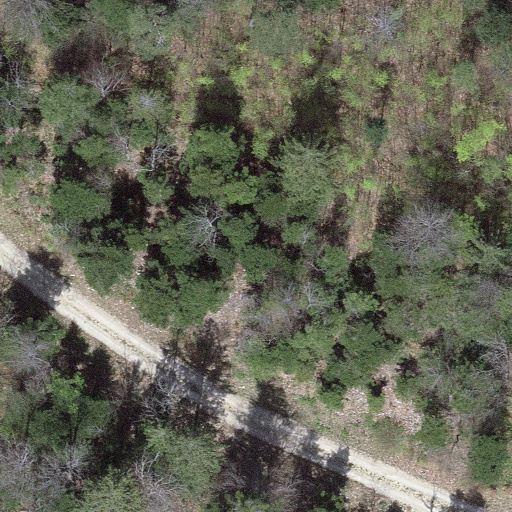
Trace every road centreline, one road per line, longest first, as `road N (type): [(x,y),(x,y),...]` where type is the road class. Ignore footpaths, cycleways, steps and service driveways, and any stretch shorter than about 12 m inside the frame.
road 1 (track): [(456,511),(248,420),(0,246)]
road 2 (track): [(0,51),(127,83),(511,125)]
